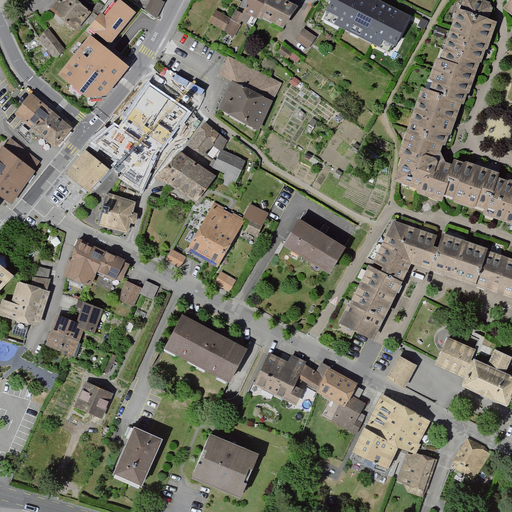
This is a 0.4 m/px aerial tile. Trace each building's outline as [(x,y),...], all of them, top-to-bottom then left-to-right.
[(94,15),(74,0),(60,0),(51,12),(79,34),(94,15)] [(150,0),(144,12),(157,19),(164,4),(155,0),(150,0)] [(216,10),(209,22),(235,37),(244,20),(253,25),(258,15),(261,17),(262,14),(284,26),(297,4),(290,0),(248,0),(243,10),(238,7),(231,19),(216,10)] [(395,48),(409,18),(372,0),(331,0),(326,12),(337,17),(334,23),(381,47),(383,41),(395,48)] [(430,88),(422,87),(414,109),(399,152),(403,154),(394,179),(417,186),(419,193),(434,198),(443,201),(445,194),(483,209),(481,212),(511,222),(511,178),(498,174),(500,170),(455,155),(452,163),(445,160),(442,154),(440,150),(443,143),(447,144),(453,127),(461,103),(465,104),(471,85),(480,60),(483,61),(490,42),(498,21),(488,17),(493,1),(489,0),(461,0),(450,30),(441,56),(436,54),(432,68),(428,77),(433,79),(430,88)] [(511,0),(508,0),(503,8),(511,14),(511,0)] [(108,20),(103,16),(91,31),(113,48),(138,17),(121,4),(108,20)] [(428,21),(422,18),(418,25),(425,28),(428,21)] [(316,36),(304,27),(296,39),(308,48),(316,36)] [(49,31),(38,40),(55,61),(66,52),(49,31)] [(131,70),(92,39),(61,79),(90,103),(109,99),(131,70)] [(278,81),(229,56),(220,74),(236,82),(269,99),(278,81)] [(182,105),(149,82),(126,115),(152,133),(149,138),(163,148),(177,128),(170,123),(182,105)] [(269,99),(236,82),(222,111),(254,128),(269,99)] [(70,126),(31,92),(15,112),(40,132),(55,145),(70,126)] [(227,140),(205,121),(189,143),(205,155),(213,144),(221,149),(227,140)] [(0,193),(11,201),(40,161),(10,138),(0,151),(0,193)] [(197,200),(216,174),(181,150),(157,174),(197,200)] [(222,150),(214,167),(224,171),(219,181),(233,187),(245,160),(222,150)] [(108,168),(86,151),(74,166),(67,175),(85,189),(89,192),(108,168)] [(135,200),(108,192),(103,208),(98,224),(127,231),(131,221),(135,222),(137,217),(137,211),(133,211),(135,200)] [(245,219),(214,203),(189,250),(220,267),(245,219)] [(251,221),(246,231),(257,237),(269,213),(250,203),(243,217),(251,221)] [(299,215),(282,242),(329,271),(346,244),(299,215)] [(511,296),(511,255),(444,230),(442,235),(437,234),(394,218),(373,262),(383,267),(382,269),(381,271),(369,265),(350,301),(341,321),(374,338),(403,279),(411,262),(423,266),(511,296)] [(100,273),(122,285),(130,266),(80,241),(69,279),(93,289),(100,273)] [(186,257),(172,250),(167,259),(180,266),(186,257)] [(0,262),(0,285),(12,273),(0,262)] [(56,273),(38,267),(32,287),(21,283),(14,304),(5,301),(0,317),(39,329),(56,273)] [(230,291),(236,280),(222,272),(216,283),(230,291)] [(119,301),(135,308),(141,295),(154,302),(160,289),(147,283),(143,291),(127,283),(119,301)] [(106,311),(85,303),(77,324),(59,317),(47,348),(74,358),(84,333),(96,337),(106,311)] [(247,347),(180,313),(163,347),(229,381),(247,347)] [(436,361),(436,362),(451,369),(465,375),(466,376),(463,384),(484,394),(506,404),(511,389),(511,373),(506,371),(511,356),(511,355),(495,348),(488,363),(477,358),(473,356),(472,356),(475,348),(466,343),(464,342),(448,335),(437,359),(436,361)] [(289,361),(269,353),(254,384),(302,407),(310,390),(330,399),(322,414),(353,432),(369,404),(354,395),(360,382),(322,361),(317,370),(306,366),(307,360),(292,354),(289,361)] [(398,354),(386,378),(404,387),(416,364),(398,354)] [(114,392),(86,380),(75,405),(103,418),(114,392)] [(432,424),(383,397),(355,456),(391,473),(401,452),(408,455),(398,484),(406,486),(408,495),(424,500),(437,462),(419,456),(432,424)] [(162,440),(133,427),(112,475),(141,488),(162,440)] [(264,458),(214,437),(196,481),(246,502),(264,458)] [(468,441),(450,467),(473,483),(493,452),(468,441)]
